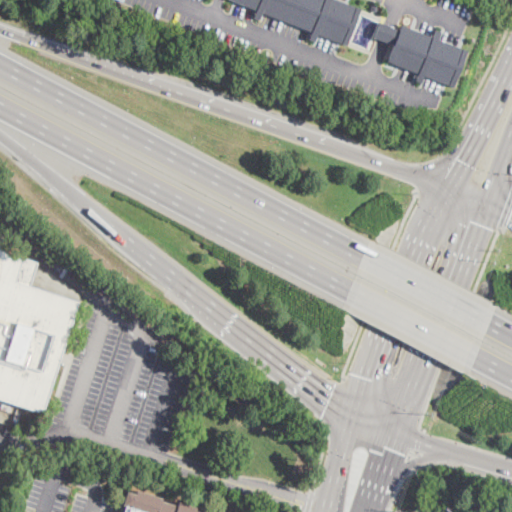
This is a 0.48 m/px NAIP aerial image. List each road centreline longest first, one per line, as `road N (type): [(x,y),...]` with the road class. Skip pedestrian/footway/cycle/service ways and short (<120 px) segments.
road 1 (motorway): [(487,202),(0,29)]
road 2 (motorway): [(364,253),(0,61)]
road 3 (motorway): [(0,110),(348,294)]
road 4 (motorway): [(89,205),(352,419)]
road 5 (primary): [(391,436),(487,202)]
road 6 (primary): [(450,187),(352,419)]
road 7 (motorway): [(493,320),(364,253)]
road 8 (motorway): [(348,294),(478,358)]
road 9 (primary): [(511,67),(450,187)]
